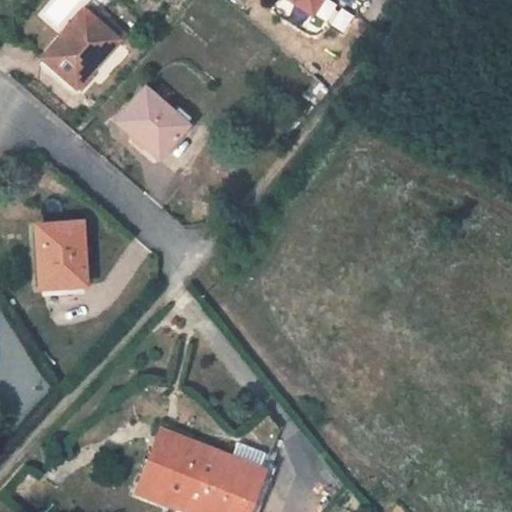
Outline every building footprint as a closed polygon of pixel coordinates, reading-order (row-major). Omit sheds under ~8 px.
[(324,0),(287,0),(313,17),(324,0)] [(85,13),(83,11),(45,55),(59,68),(57,70),(76,87),(80,90),(92,77),(88,74),(99,61),(111,48),(117,41),(115,40),(122,32),(91,6),(85,13)] [(45,55),(43,58),(57,70),(59,68),(45,55)] [(158,159),(187,126),(145,89),(116,122),(158,159)] [(84,285),(80,224),(36,227),(40,285),(59,284),(59,287),(84,285)] [(198,461),(204,447),(160,431),(155,444),(198,461)] [(186,511),(247,511),(264,471),(204,447),(198,461),(155,444),(145,469),(158,474),(149,497),(178,509),(186,511)] [(234,444),(231,454),(257,464),(261,455),(234,444)] [(158,474),(145,469),(136,492),(149,497),(158,474)]
